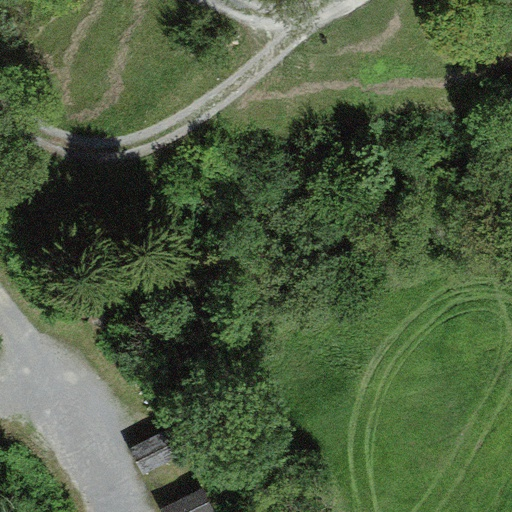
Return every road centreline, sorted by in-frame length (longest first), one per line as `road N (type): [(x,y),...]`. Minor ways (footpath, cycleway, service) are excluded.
road 1 (track): [(297,30),(180,124),(121,147),(66,145),(21,122),(0,95)]
road 2 (track): [(113,511),(0,321)]
